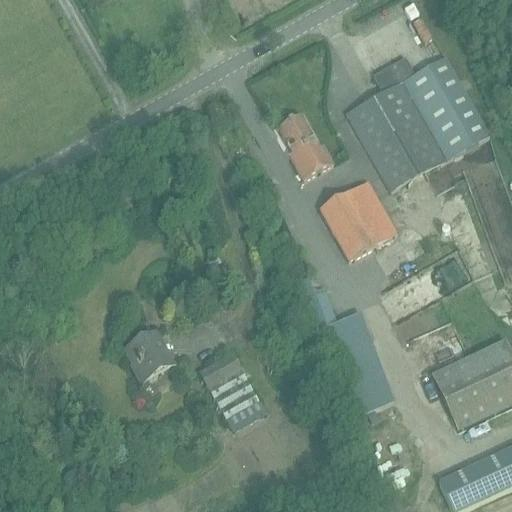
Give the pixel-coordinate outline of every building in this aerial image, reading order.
[(346,118),(356,136),(390,197),(489,141),(444,63),(415,79),(405,62),(372,80),(383,97),(346,118)] [(289,160),(304,186),(333,170),(323,151),(319,153),(301,121),(278,133),(292,158),(289,160)] [(319,213),(349,266),(397,239),(367,187),(319,213)] [(306,303),(318,335),(338,327),(326,295),(306,303)] [(410,344),(431,335),(427,327),(407,336),(410,344)] [(132,370),(138,381),(142,387),(173,369),(155,338),(126,354),(134,369),(132,370)] [(432,381),(458,436),(511,410),(511,359),(506,346),(432,381)] [(200,377),(208,391),(240,372),(233,359),(200,377)] [(258,412),(221,428),(229,447),(266,430),(258,412)] [(398,435),(369,451),(382,475),(411,459),(398,435)] [(450,511),(471,511),(511,493),(511,452),(439,487),(450,511)]
